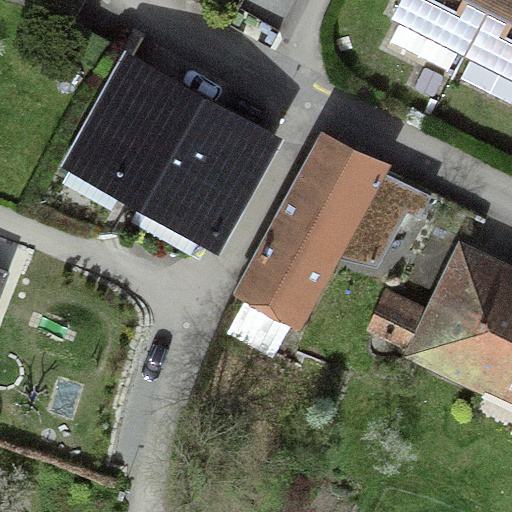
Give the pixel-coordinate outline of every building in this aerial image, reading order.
[(463,46),(487,0),(401,0),(395,11),(463,46)] [(511,0),(487,0),(463,46),(511,72),(511,0)] [(275,139),(125,53),(59,167),(209,253),(275,139)] [(392,165),(320,131),(231,293),(303,331),(341,259),(377,269),(407,213),(421,220),(431,197),(386,175),(392,165)] [(511,279),(472,259),(422,358),(458,376),(465,363),(511,386),(511,279)] [(419,310),(385,292),(370,319),(405,337),(419,310)]
